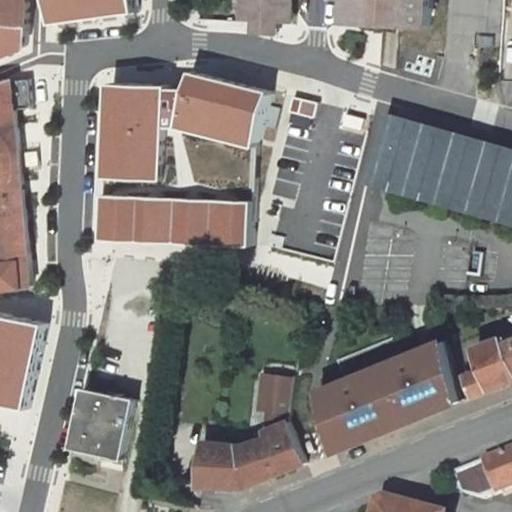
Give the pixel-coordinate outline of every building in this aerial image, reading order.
[(0,0),(0,23),(31,26),(31,0),(0,0)] [(54,0),(58,24),(144,11),(143,0),(54,0)] [(247,0),(246,17),(257,18),(283,19),(294,20),(295,4),(280,3),(279,0),(247,0)] [(434,0),(354,0),(354,7),(364,8),(363,21),(433,25),(434,0)] [(364,8),(354,7),(353,20),(363,21),(364,8)] [(283,19),(257,18),(256,32),(282,34),(283,19)] [(0,23),(0,57),(4,56),(28,46),(31,26),(0,23)] [(115,81),(109,238),(259,244),(262,146),(277,89),(198,70),(195,86),(179,86),(179,83),(115,81)] [(0,85),(0,245),(5,294),(43,289),(23,80),(0,85)] [(511,147),(398,115),(378,185),(502,220),(504,212),(388,178),(404,124),(511,154),(511,147)] [(511,154),(404,124),(388,178),(504,212),(502,220),(511,223),(511,154)] [(0,401),(35,409),(53,324),(0,312),(0,401)] [(505,336),(478,347),(486,368),(466,375),(474,397),(511,381),(511,344),(508,345),(505,336)] [(443,344),(324,391),(339,449),(459,402),(443,344)] [(268,430),(292,421),(295,378),(263,374),(258,409),(268,410),(268,430)] [(139,399),(87,388),(74,447),(126,460),(139,399)] [(292,421),(268,430),(266,447),(268,447),(265,480),(309,463),(292,421)] [(266,447),(206,441),(201,486),(249,487),(265,480),(268,447),(266,447)] [(511,487),(511,451),(458,473),(467,494),(485,498),(511,487)] [(385,503),(382,511),(438,511),(392,499),(385,503)]
